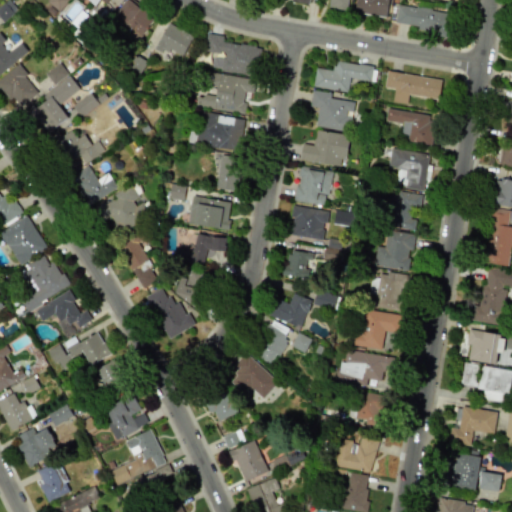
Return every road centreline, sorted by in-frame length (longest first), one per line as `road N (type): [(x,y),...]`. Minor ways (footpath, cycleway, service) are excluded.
road 1 (residential): [(399,511),(491,0)]
road 2 (residential): [(223,511),(123,315),(0,137)]
road 3 (residential): [(296,37),(248,308),(212,361),(167,395)]
road 4 (residential): [(184,0),(249,27),(478,73)]
